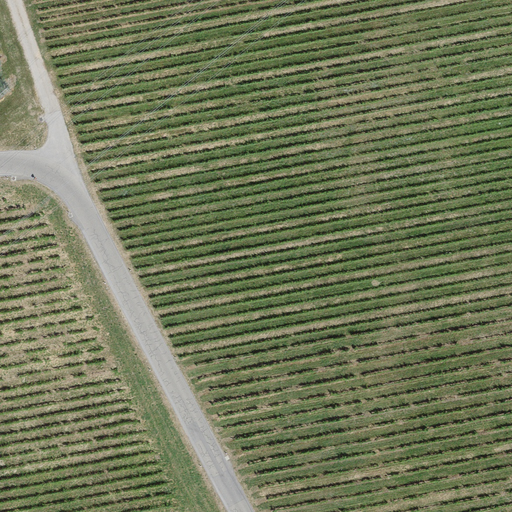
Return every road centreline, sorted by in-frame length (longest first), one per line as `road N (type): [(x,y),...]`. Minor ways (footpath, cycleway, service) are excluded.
road 1 (unclassified): [(0,164),(19,162),(58,185),(230,511)]
road 2 (track): [(49,179),(57,126),(15,0)]
